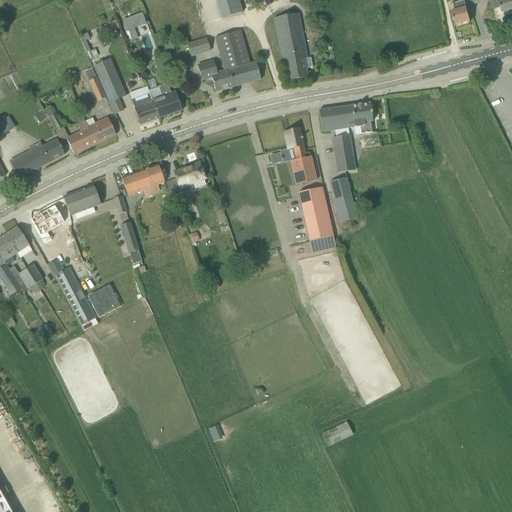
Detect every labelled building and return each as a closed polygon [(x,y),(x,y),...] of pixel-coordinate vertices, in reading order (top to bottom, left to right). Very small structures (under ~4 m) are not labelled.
[(215,0),(221,18),(242,12),(238,0),(215,0)] [(511,0),(491,0),(493,7),(493,6),(499,5),(502,13),(509,11),(510,13),(511,12),(511,0)] [(451,12),(455,26),(470,22),(466,8),(458,10),(456,3),(450,5),(452,12),(451,12)] [(307,78),(305,69),(312,68),(310,58),(306,59),(298,14),(273,19),(282,64),(284,63),(287,82),(307,78)] [(146,27),(142,15),(123,22),(127,34),(146,27)] [(114,21),(108,24),(111,32),(118,29),(114,21)] [(214,38),(224,71),(216,74),(213,61),(197,66),(201,81),(211,78),(215,93),(260,80),(257,69),(264,67),(262,60),(249,64),(239,31),(230,33),(214,38)] [(87,34),(79,37),(81,42),(89,39),(87,34)] [(186,45),(190,57),(210,51),(206,39),(186,45)] [(171,41),(162,44),(164,52),(173,50),(171,41)] [(153,61),(158,74),(166,70),(161,58),(153,61)] [(119,100),(126,97),(109,59),(92,67),(114,116),(124,111),(119,100)] [(84,72),(88,82),(97,102),(105,98),(91,69),(84,72)] [(148,92),(149,94),(131,101),(133,108),(139,126),(181,111),(175,92),(170,94),(167,84),(157,88),(158,88),(148,92)] [(359,127),(360,135),(371,133),(370,123),(372,122),(370,104),(318,111),(321,133),(359,127)] [(50,108),(44,111),(48,118),(54,115),(50,108)] [(34,117),(39,124),(47,118),(42,111),(34,117)] [(48,118),(60,141),(68,137),(56,114),(54,115),(48,118)] [(0,121),(0,136),(15,128),(8,117),(0,121)] [(94,124),(92,119),(77,125),(80,132),(66,139),(73,155),(115,136),(107,118),(94,124)] [(289,162),(295,186),(316,181),(310,157),(306,158),(301,137),(300,138),(298,130),(284,133),(288,150),(292,149),(294,161),(289,162)] [(331,139),(336,174),(355,171),(349,136),(331,139)] [(9,163),(13,170),(18,179),(64,155),(56,140),(34,150),(33,147),(27,149),(29,153),(9,163)] [(199,163),(173,173),(176,179),(179,189),(181,196),(195,192),(192,185),(206,180),(203,172),(199,163)] [(159,191),(157,186),(164,184),(157,165),(121,179),(127,197),(142,191),(144,197),(159,191)] [(329,183),(339,224),(356,219),(346,178),(329,183)] [(84,190),(62,198),(63,200),(66,207),(67,212),(69,217),(73,215),(74,215),(90,209),(94,207),(100,205),(93,187),(84,190)] [(321,188),(297,193),(309,242),(332,237),(321,188)] [(113,200),(116,209),(118,215),(126,213),(121,197),(113,200)] [(55,205),(31,219),(45,244),(52,240),(48,232),(65,222),(55,205)] [(130,223),(120,226),(128,254),(129,254),(138,251),(139,251),(130,223)] [(0,238),(0,265),(4,262),(5,264),(8,265),(12,262),(13,259),(11,257),(29,246),(17,228),(0,238)] [(138,251),(129,254),(133,265),(141,262),(138,251)] [(32,265),(13,277),(17,283),(23,293),(23,294),(28,291),(28,290),(30,288),(36,284),(42,281),(42,280),(32,265)] [(0,269),(0,279),(6,289),(16,283),(5,266),(0,269)] [(69,268),(54,276),(80,326),(95,319),(69,268)] [(259,388),(255,390),(258,396),(264,393),(262,389),(259,388)] [(335,427),(322,434),(328,446),(341,440),(335,427)] [(0,511),(11,511),(0,492),(0,511)]
